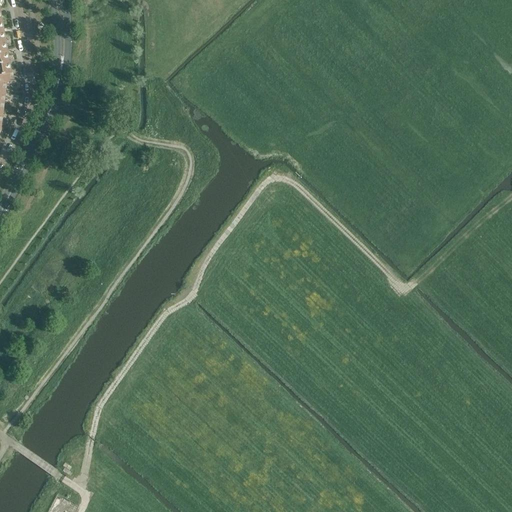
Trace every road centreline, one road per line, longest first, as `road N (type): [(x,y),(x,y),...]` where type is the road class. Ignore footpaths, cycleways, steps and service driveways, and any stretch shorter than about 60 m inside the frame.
road 1 (track): [(79,511),(100,405),(166,312),(191,297),(208,257),(268,181),(287,180),(305,192),(403,290),(419,280)]
road 2 (primary): [(0,214),(57,85),(58,0)]
road 3 (residential): [(17,0),(30,103),(0,174)]
